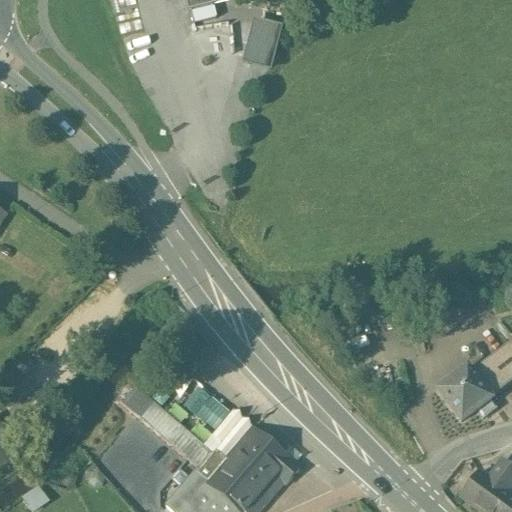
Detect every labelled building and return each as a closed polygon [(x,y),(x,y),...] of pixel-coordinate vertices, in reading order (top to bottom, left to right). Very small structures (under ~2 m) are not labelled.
[(186,0),(189,12),(235,0),(186,0)] [(280,31),(255,24),(244,64),(269,71),(280,31)] [(210,83),(234,84),(236,60),(212,58),(210,83)] [(511,342),(470,374),(490,400),(511,383),(511,342)] [(467,370),(437,393),(461,424),(477,412),(490,402),(491,401),(470,374),(467,370)] [(213,457),(135,391),(121,407),(198,473),(199,474),(213,457)] [(490,402),(477,412),(483,421),(497,410),(490,402)] [(253,432),(226,463),(216,454),(199,474),(233,511),(263,511),(286,489),(283,487),(300,472),(291,465),(292,464),(281,455),(286,450),(278,444),(274,449),(253,432)] [(0,441),(0,475),(16,465),(0,441)] [(511,511),(511,471),(502,464),(488,482),(479,475),(460,501),(475,511),(511,511)] [(198,473),(165,510),(168,511),(233,511),(199,474),(198,473)] [(34,511),(39,511),(52,503),(40,489),(25,500),(34,511)]
